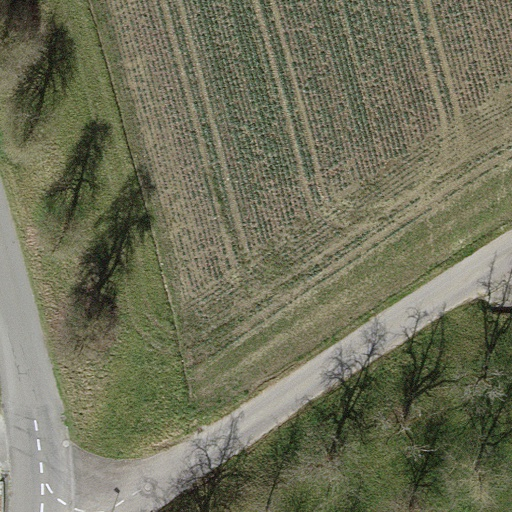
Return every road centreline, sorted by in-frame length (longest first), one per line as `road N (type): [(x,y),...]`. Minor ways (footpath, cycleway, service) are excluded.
road 1 (residential): [(511,257),(130,511)]
road 2 (residential): [(44,511),(33,396),(0,268)]
